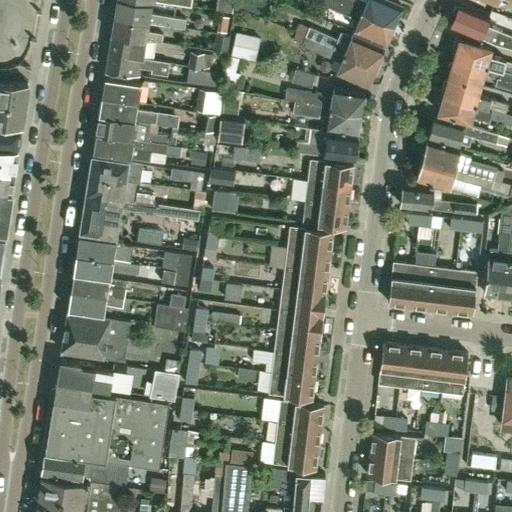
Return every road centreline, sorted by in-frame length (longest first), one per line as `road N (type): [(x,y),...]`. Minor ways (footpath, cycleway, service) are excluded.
road 1 (unclassified): [(9,459),(22,446),(89,0)]
road 2 (unclassified): [(67,0),(2,446),(9,459)]
road 3 (residential): [(363,316),(391,104),(431,0)]
road 4 (residential): [(338,511),(363,316)]
road 5 (residential): [(511,335),(363,316)]
